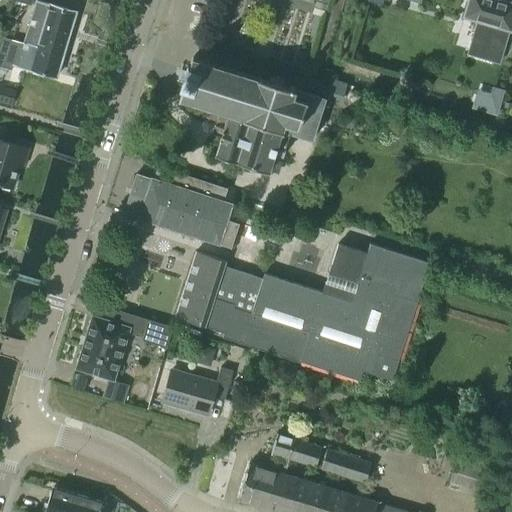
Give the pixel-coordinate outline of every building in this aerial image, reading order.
[(23,42),(62,54),(74,12),(36,0),(23,42)] [(509,29),(511,20),(511,2),(503,0),(467,0),(463,15),(478,19),(471,43),(488,49),(495,25),(509,29)] [(1,36),(0,38),(0,66),(12,70),(14,63),(55,76),(62,54),(23,42),(1,36)] [(281,130),(305,137),(312,139),(325,98),(298,90),(282,85),(283,79),(270,75),(268,80),(200,60),(192,57),(189,67),(187,66),(180,87),(182,88),(179,98),(228,113),(281,129),(281,130)] [(0,99),(10,103),(14,90),(0,85),(0,99)] [(281,129),(228,113),(216,154),(269,170),(281,130),(281,129)] [(22,165),(27,148),(0,139),(0,183),(12,187),(19,164),(22,165)] [(151,179),(136,174),(123,212),(138,217),(138,218),(230,248),(238,223),(226,219),(231,204),(223,201),(227,189),(158,166),(154,179),(151,178),(151,179)] [(300,222),(304,212),(291,208),(288,218),(300,222)] [(295,235),(298,226),(286,223),(283,231),(295,235)] [(429,262),(410,256),(369,243),(366,252),(337,243),(322,291),(264,273),(262,277),(225,265),(226,261),(194,251),(174,317),(223,332),(221,336),(299,360),(301,356),(360,375),(362,369),(372,373),(378,354),(398,360),(429,262)] [(91,315),(74,368),(112,380),(129,327),(91,315)] [(165,346),(171,327),(148,320),(142,339),(165,346)] [(207,414),(212,396),(224,399),(232,371),(220,367),(215,382),(171,370),(162,401),(207,414)] [(278,511),(373,511),(376,502),(284,474),(289,458),(315,466),(321,447),(306,443),(307,438),(295,434),(293,439),(276,434),(270,453),(278,455),(274,470),(248,463),(237,500),(278,511)] [(364,482),(370,463),(326,450),(320,468),(364,482)] [(474,496),(480,472),(454,465),(447,488),(474,496)] [(99,511),(102,502),(51,487),(43,511),(99,511)] [(409,511),(376,502),(373,511),(409,511)]
